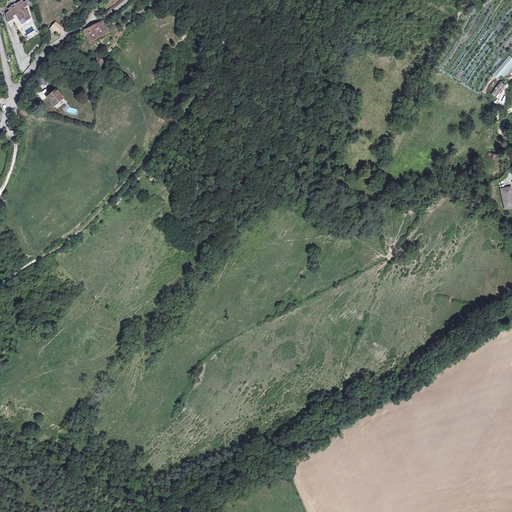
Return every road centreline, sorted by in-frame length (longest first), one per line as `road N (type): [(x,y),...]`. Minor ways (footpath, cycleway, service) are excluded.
road 1 (track): [(221,0),(227,53),(209,87),(78,232),(0,284)]
road 2 (unclassified): [(14,96),(51,47),(127,0)]
